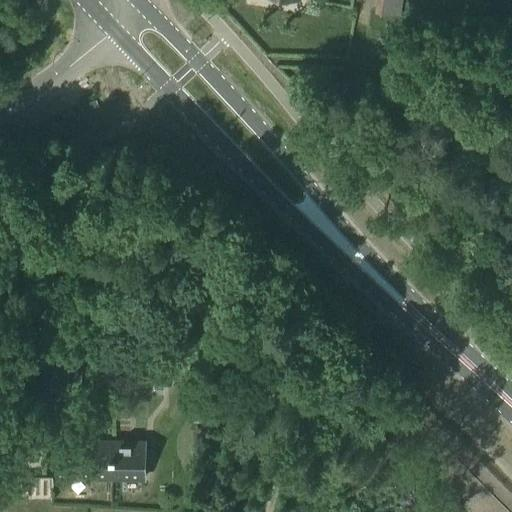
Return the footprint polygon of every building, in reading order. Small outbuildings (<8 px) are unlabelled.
[(399,15),(401,0),(379,0),(377,11),(399,15)] [(82,371),(53,370),(53,385),(81,386),(82,371)] [(164,372),(136,372),(136,387),(164,387),(164,372)] [(202,408),(193,409),(194,422),(202,422),(202,408)] [(110,441),(74,441),(73,478),(109,478),(110,441)] [(110,441),(109,478),(145,479),(146,442),(110,441)]
